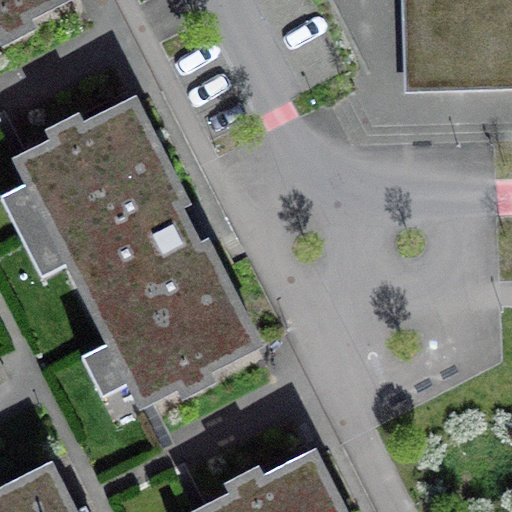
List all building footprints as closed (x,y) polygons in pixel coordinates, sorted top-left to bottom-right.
[(0,0),(0,41),(3,47),(33,32),(28,23),(72,0),(0,0)] [(511,0),(451,0),(454,88),(511,86),(511,0)] [(208,376),(260,349),(207,245),(197,250),(177,211),(187,206),(134,103),(82,129),(78,120),(48,135),(53,144),(14,164),(140,410),(178,390),(183,400),(212,385),(208,376)] [(343,511),(315,456),(262,482),(258,473),(228,488),(233,497),(204,511),(343,511)] [(77,511),(74,511),(52,466),(0,492),(0,511),(86,511),(85,508),(77,511)]
